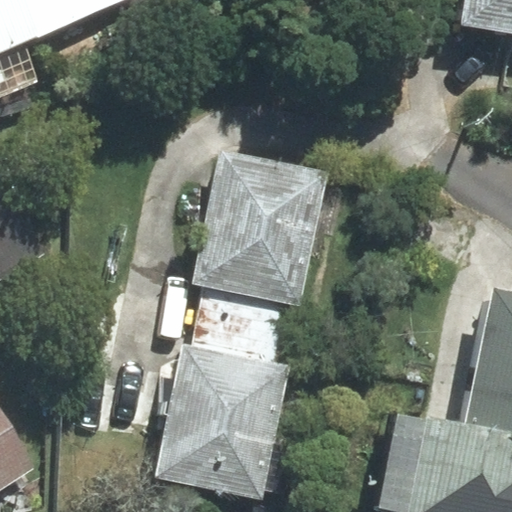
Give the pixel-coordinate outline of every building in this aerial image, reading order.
[(0,0),(0,96),(27,85),(10,46),(21,41),(2,0),(0,0)] [(2,0),(21,41),(114,0),(2,0)] [(511,40),(511,0),(442,0),(438,28),(511,40)] [(289,311),(314,176),(202,155),(177,290),(192,293),(186,323),(275,340),(281,310),(289,311)] [(0,175),(0,279),(45,254),(0,175)] [(511,304),(467,296),(442,436),(511,448),(511,304)] [(250,505),(275,373),(269,372),(275,340),(186,323),(180,353),(162,350),(137,484),(250,505)] [(511,511),(511,448),(442,436),(371,424),(354,511),(511,511)] [(0,486),(23,471),(0,437),(0,486)]
